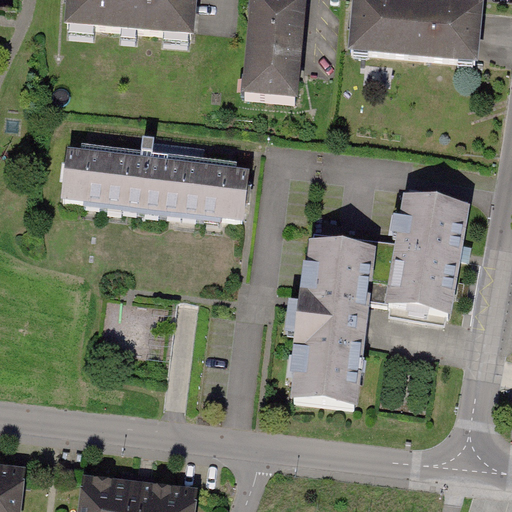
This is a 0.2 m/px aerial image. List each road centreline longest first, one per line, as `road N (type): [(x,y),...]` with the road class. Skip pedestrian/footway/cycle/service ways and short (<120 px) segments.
road 1 (residential): [(467,469),(511,184)]
road 2 (residential): [(0,417),(264,447)]
road 3 (residential): [(264,447),(467,469)]
